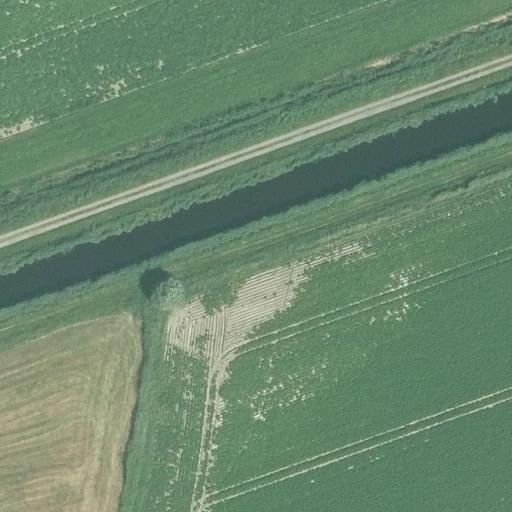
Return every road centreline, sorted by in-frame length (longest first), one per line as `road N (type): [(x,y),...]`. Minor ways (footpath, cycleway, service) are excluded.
road 1 (track): [(511,61),(0,242)]
road 2 (track): [(0,333),(511,152)]
